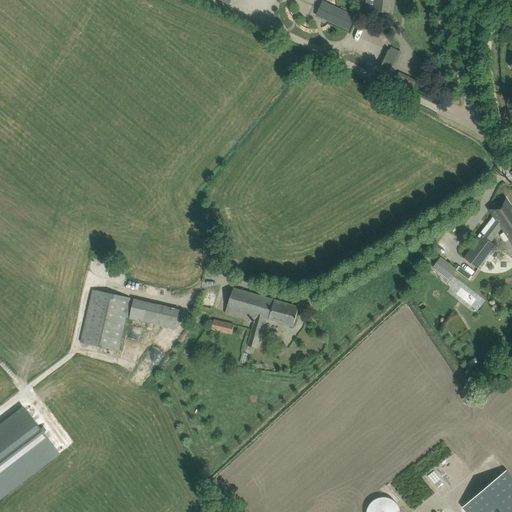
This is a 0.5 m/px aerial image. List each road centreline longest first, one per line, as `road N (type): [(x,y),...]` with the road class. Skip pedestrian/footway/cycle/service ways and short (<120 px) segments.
road 1 (track): [(0,225),(109,271),(113,287),(179,304),(221,280),(294,298),(315,293),(509,171)]
road 2 (unclassified): [(511,173),(475,113),(436,0)]
